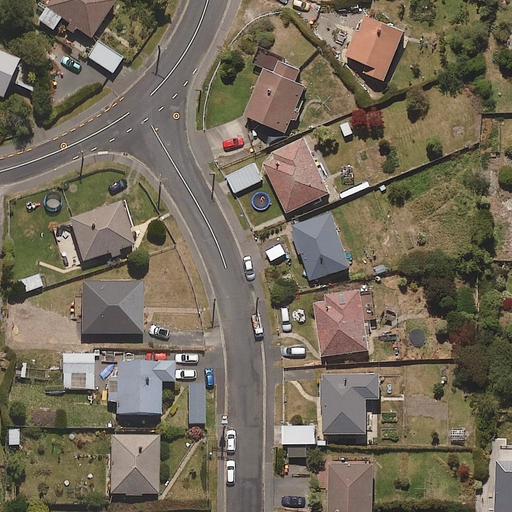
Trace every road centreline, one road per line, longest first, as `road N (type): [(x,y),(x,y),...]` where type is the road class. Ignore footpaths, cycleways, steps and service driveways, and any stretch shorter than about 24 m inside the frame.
road 1 (residential): [(247,511),(249,372),(235,298),(215,233),(141,108)]
road 2 (residential): [(141,108),(0,171)]
road 3 (residential): [(141,108),(197,37),(208,0)]
